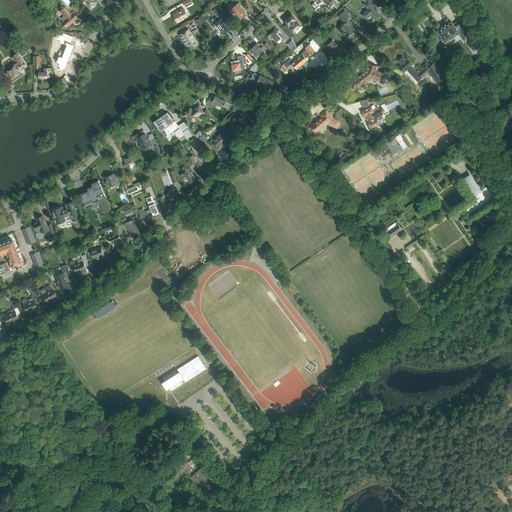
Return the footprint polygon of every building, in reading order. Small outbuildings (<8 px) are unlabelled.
[(81,0),(83,2),(86,6),(88,4),(91,8),(95,5),(95,4),(97,2),(95,0),(81,0)] [(336,1),(335,0),(331,0),(332,0),(331,1),(331,2),(333,4),(338,9),(340,6),(336,1)] [(376,18),(377,18),(378,17),(379,16),(379,15),(379,14),(378,13),(374,8),(375,7),(375,6),(374,6),(374,5),(375,5),(377,3),(374,0),(362,0),(365,2),(363,4),(368,9),(361,15),(365,18),(369,15),(370,15),(371,15),(373,18),(374,19),(375,19),(376,18)] [(231,9),(233,12),(237,16),(237,15),(240,18),(245,14),(242,10),(237,4),(231,9)] [(60,11),(62,13),(64,16),(61,19),(63,22),(62,22),(65,26),(72,21),(73,21),(78,18),(76,15),(78,13),(79,15),(82,12),(76,7),(73,5),(71,7),(74,10),(70,14),(65,7),(60,11)] [(219,20),(215,24),(221,30),(223,28),(226,32),(231,27),(230,26),(231,25),(232,25),(229,22),(228,23),(222,16),(223,15),(216,6),(211,10),(219,20)] [(177,23),(181,21),(180,19),(183,17),(184,18),(188,16),(183,8),(179,10),(179,11),(173,14),(177,23)] [(345,10),(338,16),(343,23),(351,16),(345,10)] [(287,24),(283,27),(291,39),(296,34),(294,32),(301,26),(295,20),(296,19),(291,14),(284,21),(287,24)] [(194,19),(197,24),(200,28),(205,25),(200,16),(194,19)] [(444,42),(445,43),(450,39),(450,40),(454,37),(454,36),(459,33),(464,41),(470,37),(459,20),(453,24),(451,21),(446,25),(442,27),(442,28),(437,31),(442,38),(441,39),(443,42),(444,42)] [(340,26),(341,27),(338,30),(341,33),(342,32),(346,37),(354,30),(352,28),(353,27),(347,21),(344,24),(343,23),(340,26)] [(190,33),(188,30),(179,35),(181,39),(182,38),(187,46),(192,43),(192,42),(195,40),(196,41),(191,32),(190,33)] [(268,36),(271,39),(273,38),(276,41),(279,39),(282,41),(285,39),(281,35),(281,34),(278,30),(277,32),(275,30),(271,33),(270,33),(269,34),(270,34),(268,36)] [(61,64),(57,74),(59,77),(61,71),(64,73),(64,72),(66,69),(67,69),(71,60),(74,54),(72,53),(75,47),(72,46),(75,38),(65,34),(64,36),(59,34),(57,39),(69,44),(64,57),(59,55),(57,62),(61,64)] [(287,45),(292,50),(297,47),(292,40),(287,45)] [(329,48),(328,48),(331,52),(331,51),(334,55),(340,49),(338,46),(335,43),(332,40),(326,45),(329,48)] [(252,52),(253,53),(256,56),(262,51),(263,53),(266,50),(267,51),(268,50),(263,45),(264,45),(261,42),(260,43),(263,46),(260,49),(256,44),(250,50),(252,52)] [(270,52),(273,49),(267,42),(264,45),(270,52)] [(307,60),(306,58),(310,54),(310,55),(315,51),(309,44),(305,48),(306,49),(300,54),(301,55),(293,62),(290,59),(281,66),(284,71),(292,64),(296,70),(307,60)] [(21,71),(28,67),(18,53),(12,56),(16,62),(13,64),(14,66),(7,71),(12,78),(19,72),(20,71),(21,71)] [(233,61),(231,62),(232,64),(231,64),(233,71),(241,69),(245,69),(244,64),(247,63),(246,57),(243,58),(242,56),(237,57),(238,60),(234,61),(232,61),(233,61)] [(436,83),(438,81),(432,72),(437,69),(433,64),(431,65),(429,64),(428,65),(426,63),(421,67),(423,69),(420,72),(419,70),(416,72),(411,66),(412,64),(407,59),(406,60),(403,57),(398,61),(401,64),(398,67),(399,68),(399,69),(402,72),(403,71),(404,72),(407,70),(417,81),(419,80),(421,79),(421,78),(422,77),(424,79),(428,75),(430,78),(431,77),(436,83)] [(256,62),(252,66),(251,68),(250,70),(251,70),(255,72),(258,65),(256,62)] [(351,92),(353,88),(354,89),(356,85),(357,84),(359,86),(360,87),(363,88),(364,86),(365,84),(371,78),(378,81),(381,72),(376,71),(378,67),(368,63),(366,70),(363,72),(364,73),(363,74),(352,83),(351,85),(346,83),(343,89),(351,92)] [(38,73),(37,77),(39,77),(39,78),(47,78),(47,77),(49,77),(49,71),(50,71),(50,70),(49,70),(49,68),(44,68),(44,72),(39,72),(39,73),(38,73)] [(443,78),(437,69),(432,72),(438,81),(443,78)] [(253,73),(252,74),(250,79),(257,82),(257,83),(260,84),(260,85),(264,87),(264,86),(269,88),(270,86),(271,87),(272,83),(273,81),(267,79),(268,78),(264,76),(264,77),(260,75),(260,76),(253,73)] [(213,101),(205,97),(203,102),(205,106),(206,104),(213,107),(215,104),(223,107),(223,106),(228,109),(230,103),(226,101),(215,96),(213,101)] [(384,109),(382,109),(379,110),(377,107),(372,109),(371,106),(370,107),(369,105),(368,99),(361,101),(363,107),(364,107),(365,110),(362,111),(364,117),(365,116),(369,122),(368,123),(370,128),(380,123),(378,120),(383,118),(381,114),(384,113),(385,111),(384,109)] [(204,114),(199,105),(192,110),(191,108),(184,112),(185,113),(184,113),(184,115),(184,116),(185,116),(186,117),(187,116),(188,117),(185,119),(188,123),(190,121),(200,114),(201,116),(204,114)] [(207,109),(204,112),(209,119),(212,116),(207,109)] [(245,110),(239,115),(238,116),(248,127),(255,121),(252,117),(251,118),(245,110)] [(315,133),(319,130),(324,126),(325,126),(326,126),(327,125),(328,124),(327,123),(328,122),(335,127),(336,126),(339,122),(333,118),(326,111),(321,115),(322,116),(310,127),(315,133)] [(228,121),(235,115),(232,112),(226,118),(228,121)] [(158,119),(154,122),(154,123),(160,132),(164,129),(166,128),(169,134),(179,127),(178,126),(175,121),(174,122),(167,113),(158,119)] [(184,121),(178,126),(179,127),(183,132),(187,139),(193,135),(189,128),(184,121)] [(208,143),(209,145),(217,152),(221,148),(220,146),(225,141),(229,144),(234,139),(228,133),(229,133),(225,128),(213,140),(212,139),(208,143)] [(144,131),(134,135),(137,141),(139,140),(141,145),(140,146),(143,152),(148,150),(147,147),(149,146),(152,144),(153,146),(154,146),(157,144),(158,144),(155,139),(150,141),(150,140),(149,141),(147,138),(147,136),(146,135),(145,133),(144,131)] [(202,135),(201,133),(200,131),(199,131),(198,131),(197,132),(194,134),(197,139),(202,135)] [(386,143),(377,150),(383,157),(389,153),(391,154),(392,153),(393,155),(402,149),(402,148),(398,142),(401,139),(402,139),(399,134),(395,137),(386,143)] [(203,135),(197,139),(198,139),(200,142),(202,145),(204,143),(207,141),(203,135)] [(189,142),(195,150),(201,146),(195,137),(189,142)] [(154,146),(157,154),(159,157),(163,155),(157,144),(154,146)] [(190,165),(196,163),(193,155),(187,157),(190,165)] [(124,166),(126,171),(127,173),(131,172),(130,170),(135,168),(133,165),(139,163),(138,159),(135,160),(133,156),(124,159),(127,165),(124,166)] [(206,176),(209,173),(210,175),(216,169),(209,162),(201,170),(206,176)] [(181,174),(187,180),(191,184),(196,178),(187,169),(181,174)] [(107,180),(106,180),(107,181),(110,187),(114,185),(115,187),(119,185),(118,183),(116,178),(114,174),(106,177),(107,180)] [(123,176),(127,185),(131,183),(127,174),(123,176)] [(493,202),(491,200),(495,198),(487,186),(483,189),(481,191),(470,174),(463,179),(475,195),(475,196),(475,195),(478,199),(465,207),(470,214),(491,200),(492,202),(493,202)] [(88,191),(80,194),(86,209),(95,205),(100,203),(104,213),(111,210),(106,197),(98,180),(92,183),(93,186),(87,188),(88,191)] [(175,187),(166,196),(172,202),(181,193),(179,191),(182,187),(176,181),(173,182),(175,187)] [(163,196),(159,198),(162,207),(166,206),(167,205),(163,196)] [(145,218),(146,219),(159,214),(152,197),(146,199),(151,210),(140,214),(142,219),(145,218)] [(80,218),(74,201),(67,204),(68,205),(66,205),(66,206),(64,207),(63,206),(62,207),(60,207),(60,206),(54,209),(54,210),(52,210),(56,219),(55,219),(56,221),(56,220),(57,223),(59,223),(59,224),(66,222),(65,220),(72,218),(73,220),(80,218)] [(122,208),(125,215),(131,213),(127,206),(122,208)] [(39,225),(35,227),(37,233),(41,232),(41,233),(50,230),(51,233),(55,232),(52,225),(48,226),(45,218),(43,219),(42,216),(36,218),(39,225)] [(125,224),(121,225),(122,229),(123,231),(127,229),(128,231),(130,235),(138,231),(136,227),(133,220),(132,219),(124,223),(125,224)] [(385,230),(391,238),(402,230),(396,222),(385,230)] [(108,237),(109,240),(111,244),(118,241),(120,246),(123,244),(119,236),(124,234),(120,225),(117,226),(119,232),(108,237)] [(0,271),(12,266),(13,270),(21,266),(20,263),(21,263),(11,239),(0,243),(0,271)] [(90,251),(91,254),(93,258),(101,256),(102,260),(105,259),(102,250),(107,248),(103,239),(100,241),(102,247),(90,251)] [(263,240),(257,244),(280,277),(285,273),(263,240)] [(73,265),(74,268),(76,273),(83,270),(85,274),(88,273),(85,265),(89,263),(86,254),(81,256),(83,262),(73,265)] [(63,273),(56,276),(60,289),(68,286),(65,278),(71,276),(67,265),(61,267),(63,273)] [(8,282),(13,285),(14,287),(20,285),(17,279),(8,282)] [(286,285),(293,295),(298,292),(291,282),(286,285)] [(33,298),(37,296),(33,286),(29,288),(33,298)] [(42,295),(44,296),(46,301),(50,298),(51,299),(57,296),(53,290),(48,293),(47,292),(42,295)] [(22,302),(23,304),(26,311),(30,309),(31,310),(37,307),(34,301),(33,301),(32,298),(27,300),(26,299),(25,299),(25,298),(24,299),(23,299),(22,300),(22,301),(22,302)] [(112,300),(93,312),(97,318),(116,306),(112,300)] [(4,315),(5,317),(7,322),(11,320),(12,321),(18,318),(15,312),(10,314),(9,313),(4,315)] [(165,381),(162,383),(167,390),(169,388),(171,391),(183,383),(181,381),(184,379),(185,382),(206,369),(198,356),(177,369),(179,372),(176,373),(175,371),(163,378),(165,381)] [(180,453),(193,468),(202,460),(190,445),(180,453)] [(203,466),(195,473),(192,476),(199,484),(201,483),(205,487),(209,491),(211,490),(212,490),(213,489),(212,488),(214,486),(214,485),(220,480),(219,479),(218,478),(217,478),(218,476),(215,473),(214,473),(213,472),(210,474),(203,466)]
